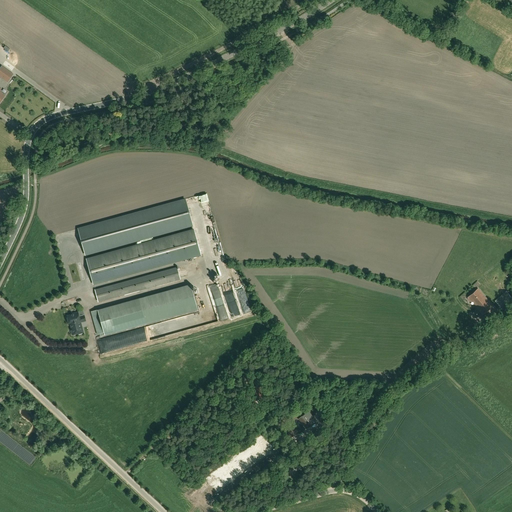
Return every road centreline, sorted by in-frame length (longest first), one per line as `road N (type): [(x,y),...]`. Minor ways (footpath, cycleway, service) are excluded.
road 1 (tertiary): [(0,264),(25,205),(27,141),(41,123),(163,88),(332,0)]
road 2 (unclassified): [(161,511),(0,359)]
road 3 (unclassified): [(377,511),(363,497),(338,490),(259,511)]
